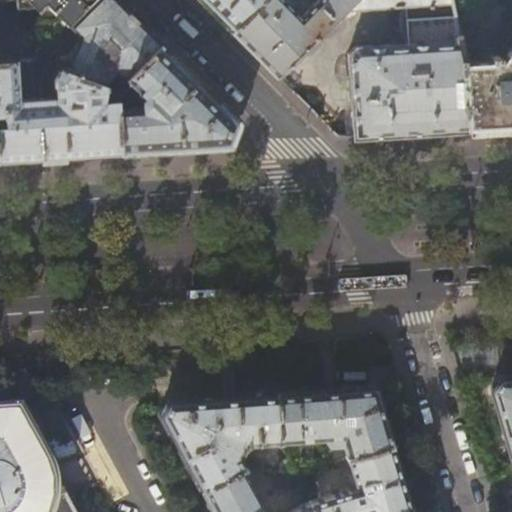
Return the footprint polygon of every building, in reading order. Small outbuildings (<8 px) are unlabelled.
[(31,0),(39,7),(45,1),(67,23),(89,0),(31,0)] [(127,11),(116,0),(89,0),(67,23),(33,58),(57,66),(73,29),(78,34),(64,69),(115,88),(121,81),(160,43),(127,11)] [(200,0),(202,1),(231,30),(259,0),(200,0)] [(276,75),(341,10),(351,0),(316,0),(300,16),(289,5),(291,3),(291,0),(290,0),(259,0),(231,30),(250,49),(276,75)] [(351,0),(341,10),(400,6),(400,9),(399,16),(399,23),(399,28),(400,32),(404,39),(406,39),(406,42),(356,46),(348,53),(353,135),(403,132),(466,128),(461,62),(449,0),(351,0)] [(511,0),(449,0),(461,62),(466,128),(497,126),(511,125),(511,0)] [(191,74),(160,43),(121,81),(132,92),(136,89),(141,95),(139,99),(139,104),(128,105),(127,90),(115,92),(119,152),(162,149),(229,145),(237,121),(191,74)] [(64,69),(57,66),(52,77),(54,104),(20,106),(16,59),(0,59),(0,159),(44,157),(119,152),(115,92),(115,88),(64,69)] [(274,393),(277,441),(339,437),(345,457),(391,443),(377,393),(374,386),(400,384),(394,365),(368,369),(369,386),(355,387),(354,385),(343,385),(333,386),(334,389),(329,389),(326,389),(326,387),(322,387),(323,390),(308,390),(308,388),(279,390),(279,392),(274,393)] [(511,375),(499,376),(490,388),(495,405),(511,463),(511,375)] [(245,443),(277,441),(274,393),(272,393),(272,390),(258,391),(258,394),(236,395),(236,393),(232,393),(232,396),(227,396),(225,396),(225,393),(215,394),(209,394),(209,397),(168,399),(159,412),(170,430),(169,430),(173,438),(174,437),(179,447),(183,454),(182,455),(185,462),(187,461),(195,477),(194,478),(198,485),(199,485),(201,489),(243,466),(238,457),(245,443)] [(0,511),(71,511),(54,479),(16,410),(0,411),(0,511)] [(401,474),(391,443),(345,457),(354,487),(309,501),(313,511),(357,511),(368,507),(369,511),(397,511),(411,508),(401,474)] [(285,453),(275,470),(296,472),(285,453)] [(287,511),(268,511),(243,466),(201,489),(213,511),(313,511),(309,501),(287,511)] [(303,486),(296,472),(275,470),(271,469),(270,483),(303,486)]
